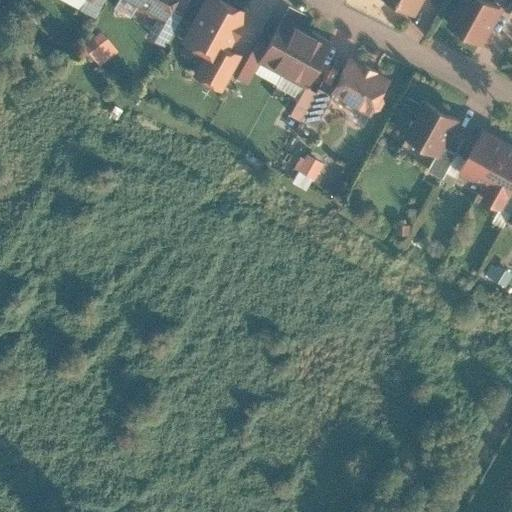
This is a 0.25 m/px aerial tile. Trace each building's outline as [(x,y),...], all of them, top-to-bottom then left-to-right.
[(178,0),(126,0),(159,16),(148,35),(167,46),(186,13),(175,7),(178,0)] [(253,11),(232,0),(206,0),(185,40),(210,54),(198,75),(225,89),(243,53),(233,48),(253,11)] [(423,0),(392,0),(417,13),(423,0)] [(484,42),(504,7),(489,0),(460,0),(447,22),(484,42)] [(312,29),(286,14),(260,59),(286,75),(312,29)] [(107,27),(86,40),(100,63),(121,49),(107,27)] [(335,42),(312,29),(286,75),(307,87),(293,113),(303,119),(320,89),(311,84),(335,42)] [(321,86),(320,89),(303,119),(316,125),(335,92),(376,114),(396,77),(353,55),(332,93),(321,86)] [(465,121),(428,100),(409,136),(440,153),(431,169),(446,177),(459,155),(449,149),(465,121)] [(511,144),(487,130),(463,171),(487,185),(511,144)] [(511,195),(511,144),(487,185),(492,188),(487,196),(506,207),(511,195)]
